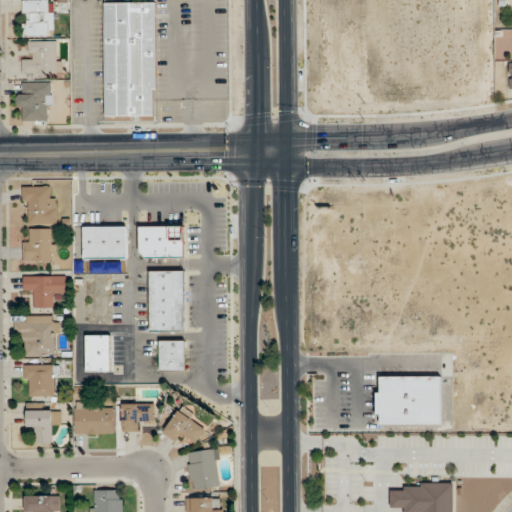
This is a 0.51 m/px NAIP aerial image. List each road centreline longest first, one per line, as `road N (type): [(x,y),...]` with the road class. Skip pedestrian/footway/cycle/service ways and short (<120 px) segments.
road 1 (secondary): [(292,511),(285,0)]
road 2 (secondary): [(257,153),(247,350),(250,511)]
road 3 (secondary): [(257,153),(289,170),(424,167),(511,152)]
road 4 (secondary): [(257,153),(0,154)]
road 5 (residential): [(157,511),(148,468),(0,468)]
road 6 (secondary): [(413,135),(287,138),(257,153)]
road 7 (secondary): [(256,0),(257,153)]
